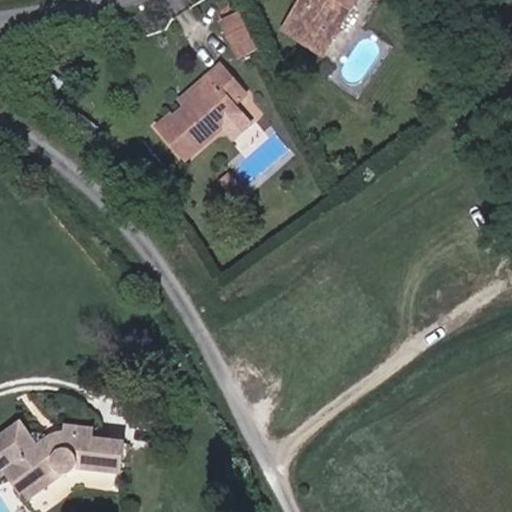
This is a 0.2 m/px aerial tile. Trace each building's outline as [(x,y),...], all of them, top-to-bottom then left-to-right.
[(321,45),(331,27),(300,9),(305,0),(293,0),(281,22),(321,45)] [(305,0),(300,9),(331,27),(347,0),(305,0)] [(239,11),(223,21),(231,36),(248,25),(239,11)] [(258,44),(248,25),(231,36),(242,54),(258,44)] [(193,162),(227,129),(240,140),(254,127),(231,105),(246,90),(219,63),(207,75),(216,84),(186,113),(164,133),(193,162)] [(216,84),(207,75),(177,104),(186,113),(216,84)] [(128,476),(131,446),(100,442),(101,426),(77,423),(76,433),(32,429),(23,419),(0,433),(0,471),(3,472),(21,501),(55,477),(65,482),(81,479),(85,472),(128,476)]
